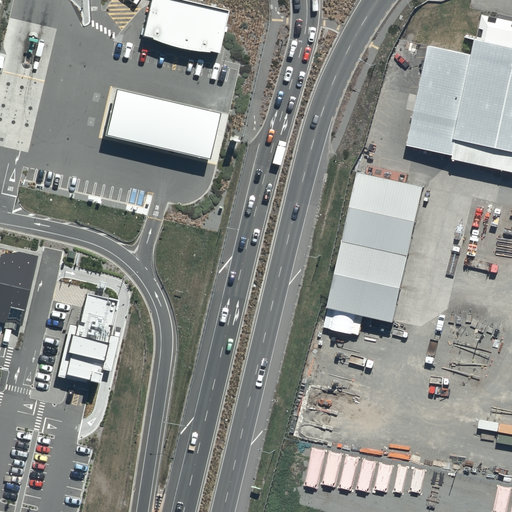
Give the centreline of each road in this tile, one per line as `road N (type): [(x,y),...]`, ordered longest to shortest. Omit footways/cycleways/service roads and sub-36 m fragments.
road 1 (trunk): [(377,0),(320,116),(222,511)]
road 2 (trunk): [(183,511),(306,0)]
road 3 (trunk): [(141,511),(166,351),(155,292),(109,245),(0,211)]
